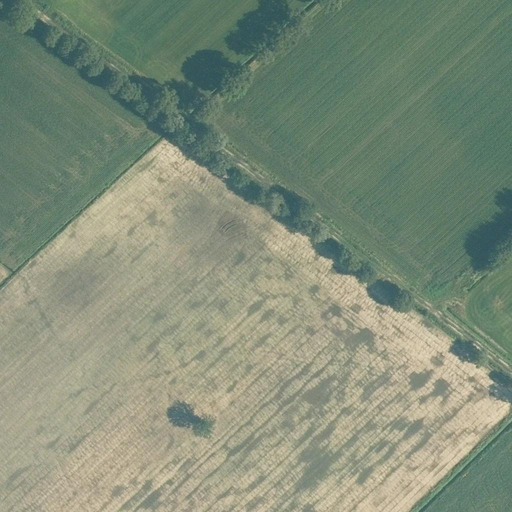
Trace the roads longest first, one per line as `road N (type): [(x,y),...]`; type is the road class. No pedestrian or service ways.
road 1 (track): [(511,369),(27,0)]
road 2 (track): [(327,0),(183,118)]
